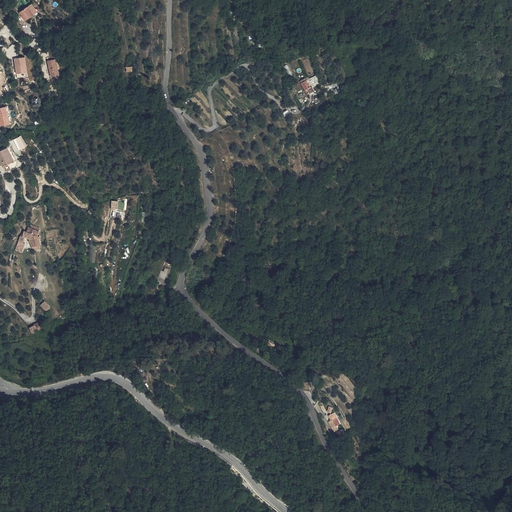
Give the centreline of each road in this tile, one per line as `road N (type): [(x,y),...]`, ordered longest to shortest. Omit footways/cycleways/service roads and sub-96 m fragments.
road 1 (tertiary): [(169,0),(165,93),(200,149),(209,217),(182,275),(183,294),(300,392),(367,511)]
road 2 (tertiary): [(288,511),(228,454),(160,417),(113,374),(7,392)]
